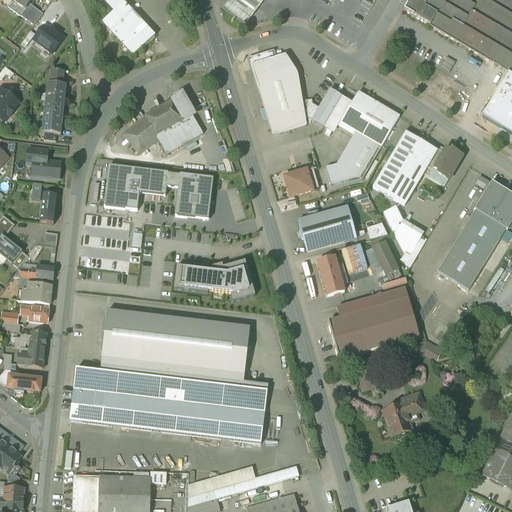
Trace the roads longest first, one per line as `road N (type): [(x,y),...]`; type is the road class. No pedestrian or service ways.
road 1 (tertiary): [(219,52),(352,511)]
road 2 (residential): [(116,98),(79,176),(50,429)]
road 3 (residential): [(358,68),(511,168)]
road 4 (residential): [(219,52),(294,33),(358,68)]
